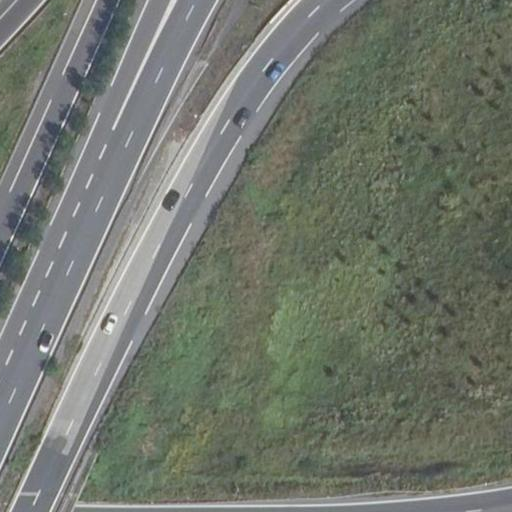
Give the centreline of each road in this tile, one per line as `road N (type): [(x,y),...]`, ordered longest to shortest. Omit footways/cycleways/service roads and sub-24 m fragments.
road 1 (motorway): [(30,511),(185,198),(259,81),(329,0)]
road 2 (trunk): [(113,147),(0,401)]
road 3 (motorway): [(111,0),(0,242)]
road 4 (motorway): [(197,0),(113,147)]
road 5 (trunk): [(164,0),(113,147)]
